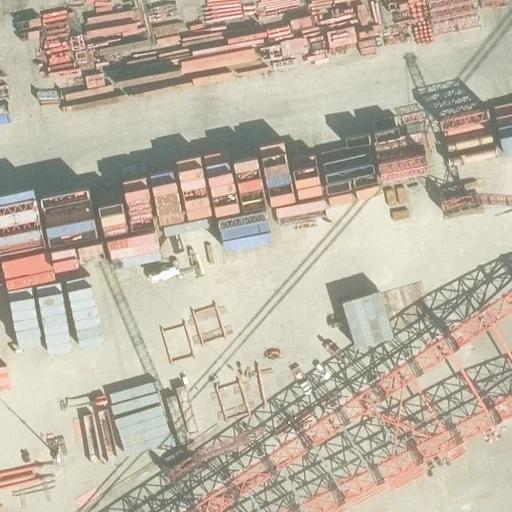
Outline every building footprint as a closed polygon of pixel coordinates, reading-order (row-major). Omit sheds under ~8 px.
[(37,92),(86,85),(73,0),(69,0),(24,6),(29,46),(0,49),(0,112),(17,110),(18,119),(41,116),(37,92)] [(315,168),(318,186),(356,179),(349,141),(325,145),(329,166),(315,168)] [(327,396),(362,375),(343,345),(321,358),(323,363),(311,370),(327,396)] [(229,367),(248,362),(245,352),(226,357),(229,367)] [(386,396),(408,392),(405,378),(384,382),(386,396)] [(287,389),(264,392),(267,413),(290,410),(287,389)] [(511,433),(492,432),(483,457),(458,439),(439,438),(421,462),(420,480),(436,491),(451,496),(469,497),(479,467),(508,488),(511,489),(511,433)] [(408,467),(405,455),(384,460),(387,473),(408,467)]
